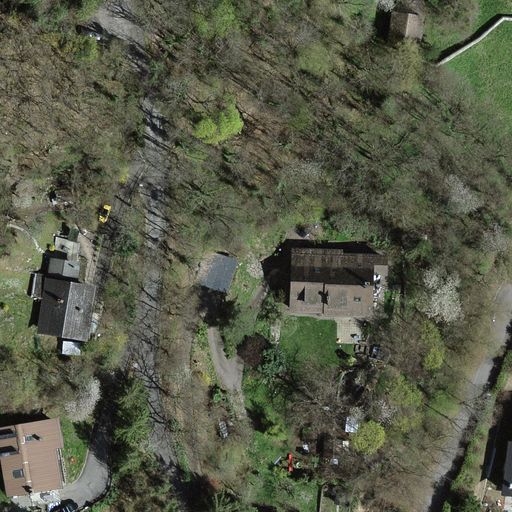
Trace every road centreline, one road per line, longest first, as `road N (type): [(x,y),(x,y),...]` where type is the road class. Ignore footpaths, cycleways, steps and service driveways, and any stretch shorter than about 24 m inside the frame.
road 1 (secondary): [(0,441),(115,321),(244,236),(387,167),(511,129)]
road 2 (unknown): [(182,502),(261,290)]
road 3 (residential): [(511,314),(430,511)]
road 4 (residential): [(186,511),(153,421),(132,318)]
